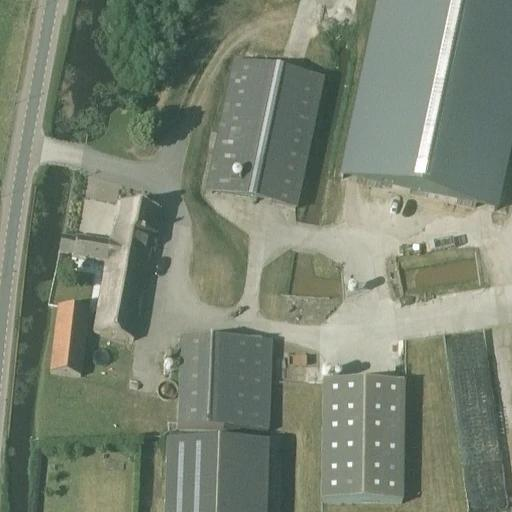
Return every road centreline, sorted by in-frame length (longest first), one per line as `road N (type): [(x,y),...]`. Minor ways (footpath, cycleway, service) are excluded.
road 1 (tertiary): [(52,0),(0,331)]
road 2 (track): [(310,0),(303,24),(253,28),(226,44),(161,188)]
